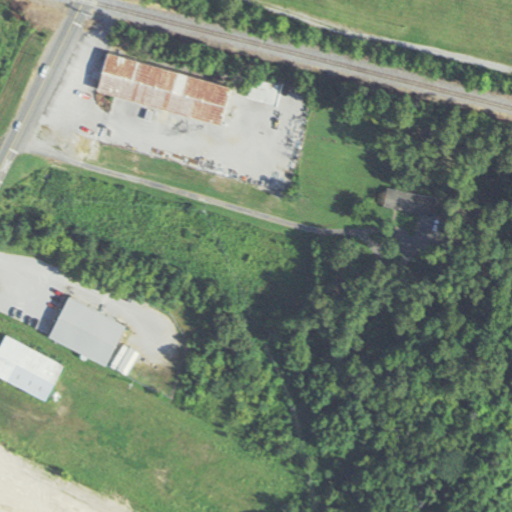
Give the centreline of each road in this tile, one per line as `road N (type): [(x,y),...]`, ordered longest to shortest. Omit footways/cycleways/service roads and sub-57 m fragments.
road 1 (residential): [(17,144),(411,273)]
road 2 (residential): [(0,177),(84,0)]
